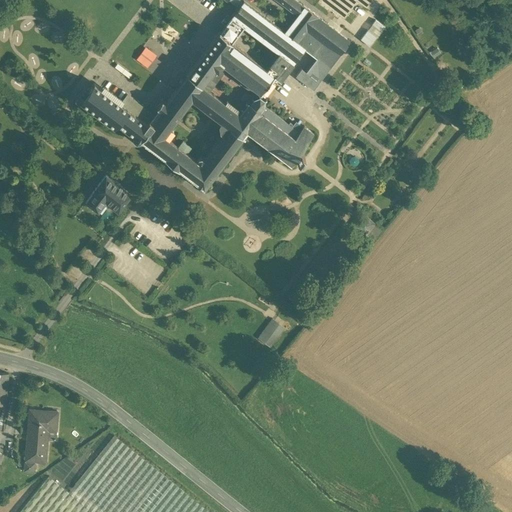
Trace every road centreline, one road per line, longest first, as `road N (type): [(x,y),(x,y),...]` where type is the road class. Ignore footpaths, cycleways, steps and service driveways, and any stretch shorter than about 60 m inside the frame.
road 1 (secondary): [(241,511),(102,401),(19,363)]
road 2 (residential): [(144,199),(19,363)]
